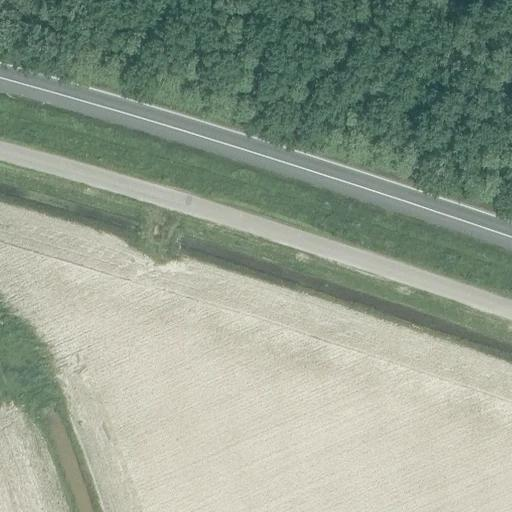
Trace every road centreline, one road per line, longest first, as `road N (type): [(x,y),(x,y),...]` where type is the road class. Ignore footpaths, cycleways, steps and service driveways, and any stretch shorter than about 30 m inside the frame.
road 1 (motorway): [(0,71),(511,232)]
road 2 (unclassified): [(511,312),(0,151)]
